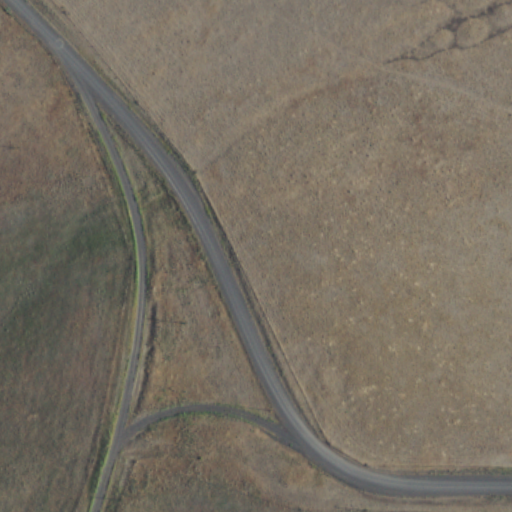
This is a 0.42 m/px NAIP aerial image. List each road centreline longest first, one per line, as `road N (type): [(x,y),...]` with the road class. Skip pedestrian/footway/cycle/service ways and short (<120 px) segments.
road 1 (residential): [(511,485),(372,480),(297,436),(176,174),(11,0)]
road 2 (residential): [(92,511),(117,440),(137,322),(136,277),(70,58)]
road 3 (residential): [(117,440),(161,413),(234,411),(297,436)]
